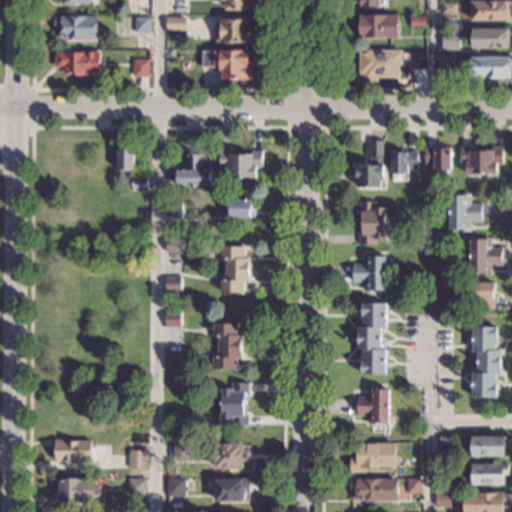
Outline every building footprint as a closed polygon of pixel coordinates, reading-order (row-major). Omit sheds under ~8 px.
[(254,0),(254,1),(248,1),(248,10),(225,10),(225,1),(221,1),(221,0),(254,0)] [(511,22),(471,22),(471,2),(511,2),(511,22)] [(465,5),(465,14),(442,14),(442,4),(465,5)] [(398,39),(359,38),(359,30),(352,30),(352,15),(399,16),(398,39)] [(98,40),(87,40),(87,42),(65,42),(65,40),(59,40),(59,29),(54,29),(54,16),(98,16),(98,40)] [(425,27),(410,26),(410,16),(425,17),(425,27)] [(150,34),(134,33),(134,17),(150,17),(150,34)] [(186,32),(166,31),(167,19),(186,19),(186,32)] [(254,33),(250,33),(250,44),(215,43),(215,22),(221,22),(221,19),(254,20),(254,33)] [(511,39),(509,39),(509,50),(471,49),(472,29),(511,29),(511,39)] [(458,55),(441,55),(441,39),(458,39),(458,55)] [(175,55),(169,58),(166,53),(172,50),(175,55)] [(402,66),(399,66),(399,79),(378,78),(378,82),(361,82),(361,75),(359,75),(359,50),(402,51),(402,66)] [(249,61),(254,61),(254,81),(221,80),(221,71),(217,71),(217,68),(200,68),(200,51),(249,52),(249,61)] [(100,76),(63,75),(63,68),(55,68),(55,53),(101,53),(100,76)] [(426,70),(412,70),(412,53),(426,53),(426,70)] [(511,69),(509,69),(509,80),(470,79),(470,57),(511,57),(511,69)] [(455,82),(439,82),(439,58),(455,59),(455,82)] [(149,78),(133,77),(133,61),(149,61),(149,78)] [(384,157),(368,157),(368,141),(382,141),(384,141),(384,157)] [(503,165),(497,165),(497,176),(465,176),(465,165),(459,165),(459,147),(471,147),(471,149),(481,149),(481,150),(491,151),(491,147),(503,147),(503,165)] [(134,171),(117,171),(117,150),(123,150),(123,148),(134,148),(134,171)] [(451,171),(447,171),(447,173),(438,173),(438,171),(434,171),(434,165),(424,165),(424,148),(436,148),(436,150),(440,150),(440,148),(451,148),(451,171)] [(262,169),(257,168),(257,181),(225,180),(226,168),(219,168),(219,151),(230,151),(230,152),(241,152),(241,154),(250,154),(250,150),(262,151),(262,169)] [(418,168),(408,167),(408,174),(404,174),(404,176),(395,176),(395,174),(390,174),(390,151),(401,151),(401,153),(405,153),(405,151),(418,151),(418,168)] [(203,165),(213,165),(213,174),(211,174),(211,189),(177,188),(177,175),(175,175),(175,166),(183,166),(183,154),(203,154),(203,165)] [(369,165),(383,165),(383,178),(381,178),(381,189),(359,189),(359,181),(352,181),(352,166),(363,166),(363,164),(369,164),(369,165)] [(147,176),(147,192),(131,192),(131,176),(147,176)] [(470,202),(482,202),(481,223),(470,223),(470,231),(449,230),(450,195),(462,195),(462,193),(470,194),(470,202)] [(252,211),(251,211),(251,218),(229,218),(229,215),(226,214),(227,203),(229,203),(230,200),(253,201),(252,211)] [(376,207),(385,208),(385,240),(375,240),(375,246),(358,245),(358,234),(361,234),(362,213),(358,213),(358,202),(376,202),(376,207)] [(182,219),(166,218),(166,203),(182,203),(182,219)] [(491,247),(502,247),(502,266),(491,266),(490,274),(469,274),(470,240),(482,240),(482,237),(491,237),(491,247)] [(181,253),(166,253),(166,238),(181,239),(181,253)] [(246,250),(245,250),(245,257),(250,257),(250,282),(244,282),(244,288),(246,288),(246,293),(220,293),(221,281),(226,281),(226,259),(221,259),(221,247),(238,247),(238,245),(246,245),(246,250)] [(373,257),(385,257),(385,292),(363,291),(363,283),(353,283),(353,264),(364,264),(364,254),(373,254),(373,257)] [(181,277),(181,293),(165,293),(165,277),(181,277)] [(495,309),(478,309),(478,299),(472,299),(472,297),(470,297),(470,286),(472,286),(472,283),(495,284),(495,309)] [(386,328),(380,328),(380,350),(385,350),(385,375),(360,375),(360,360),(362,360),(362,350),(357,350),(357,326),(362,326),(362,317),(361,317),(361,303),(386,304),(386,328)] [(180,328),(165,328),(165,312),(181,312),(180,328)] [(237,327),(236,327),(236,334),(242,334),(241,361),(236,361),(236,367),(237,367),(237,373),(232,373),(232,371),(213,371),(213,358),(218,358),(219,336),(214,336),(214,323),(230,324),(230,322),(237,322),(237,327)] [(497,341),(496,341),(495,351),(501,351),(500,375),(495,375),(495,384),(497,384),(497,399),(471,398),(472,374),(477,374),(477,352),(472,352),(472,327),(498,328),(497,341)] [(180,367),(164,367),(165,352),(180,352),(180,367)] [(248,395),(247,395),(246,415),(249,415),(249,426),(233,426),(233,422),(222,422),(222,389),(231,389),(231,383),(248,383),(248,395)] [(376,390),(389,390),(389,425),(368,425),(368,416),(357,416),(357,397),(368,397),(368,387),(376,387),(376,390)] [(510,447),(506,447),(505,457),(471,457),(471,436),(510,437),(510,447)] [(65,441),(92,441),(92,462),(54,462),(55,437),(65,438),(65,441)] [(454,452),(438,452),(438,437),(454,437),(454,452)] [(244,450),(250,450),(250,464),(244,464),(244,471),(214,470),(214,454),(208,454),(208,443),(244,444),(244,450)] [(395,468),(379,467),(379,470),(367,469),(367,474),(350,473),(350,458),(356,458),(356,443),(396,443),(395,468)] [(191,462),(174,461),(174,444),(191,444),(191,462)] [(146,469),(128,469),(128,451),(146,451),(146,469)] [(452,481),(437,480),(437,465),(453,465),(452,481)] [(509,476),(506,476),(506,486),(471,486),(471,465),(509,466),(509,476)] [(185,497),(168,497),(169,478),(185,478),(185,497)] [(249,493),(245,493),(245,498),(243,498),(243,503),(214,503),(214,487),(208,487),(209,479),(242,479),(242,478),(249,478),(249,493)] [(94,487),(101,487),(101,503),(82,503),(82,504),(71,504),(71,506),(52,506),(52,495),(56,495),(56,479),(94,479),(94,487)] [(147,497),(129,497),(129,479),(147,479),(147,497)] [(397,502),(356,502),(357,490),(350,490),(350,479),(397,479),(397,502)] [(421,479),(421,494),(407,494),(407,479),(421,479)] [(450,507),(436,507),(436,493),(450,493),(450,507)] [(511,493),(511,507),(504,507),(504,511),(461,511),(461,505),(464,505),(464,493),(511,493)]
